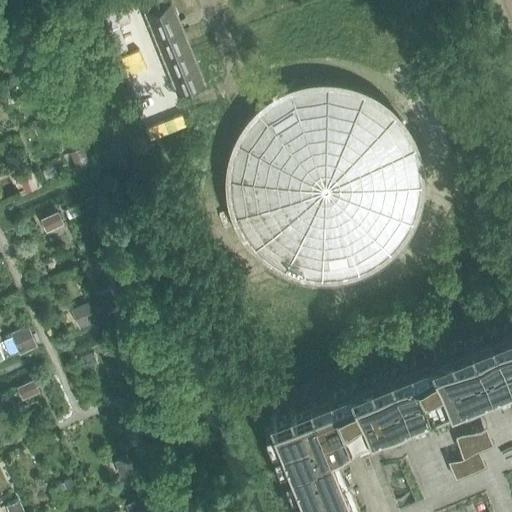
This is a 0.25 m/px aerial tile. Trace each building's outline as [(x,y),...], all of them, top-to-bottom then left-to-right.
[(204,81),(182,28),(171,0),(168,0),(166,1),(165,0),(146,0),(149,7),(144,9),(178,91),(204,81)] [(31,17),(15,23),(20,37),(36,30),(31,17)] [(437,70),(421,76),(429,96),(441,125),(475,112),(455,63),(437,70)] [(49,65),(34,70),(39,82),(53,76),(49,65)] [(421,179),(421,178),(421,169),(419,156),(416,146),(413,138),(407,127),(403,119),(396,111),(390,104),(382,97),(373,91),(359,84),(351,81),(340,78),(330,76),(316,76),(305,77),(296,78),(279,84),(273,87),(262,93),(254,99),(247,105),(236,119),(231,127),(225,138),(222,146),(219,156),(218,169),(217,178),(218,186),(219,199),(222,209),(225,217),(234,233),(238,239),(246,249),(252,255),(261,261),(273,269),(279,272),(288,275),(300,278),(312,279),(319,280),(326,279),(339,278),(351,275),(359,272),(375,263),(383,257),(391,250),(397,243),(404,235),(409,225),(413,217),(416,209),(419,199),(420,190),(421,179)] [(82,146),(71,151),(78,166),(88,161),(82,146)] [(29,170),(18,175),(25,189),(30,188),(36,184),(29,170)] [(103,190),(86,198),(91,210),(108,202),(103,190)] [(58,210),(42,217),(48,229),(63,222),(58,210)] [(135,281),(121,287),(128,303),(142,296),(135,281)] [(88,302),(74,308),(80,323),(95,317),(88,302)] [(511,511),(511,317),(271,415),(310,511),(511,511)] [(28,324),(11,332),(20,352),(37,344),(28,324)] [(131,336),(112,345),(119,359),(138,351),(131,336)] [(33,378),(19,385),(24,396),(38,390),(33,378)] [(127,458),(116,462),(121,475),(132,470),(127,458)] [(71,476),(58,481),(66,499),(79,493),(71,476)] [(146,495),(126,504),(129,511),(147,511),(153,510),(146,495)] [(23,511),(18,499),(7,504),(10,511),(23,511)]
